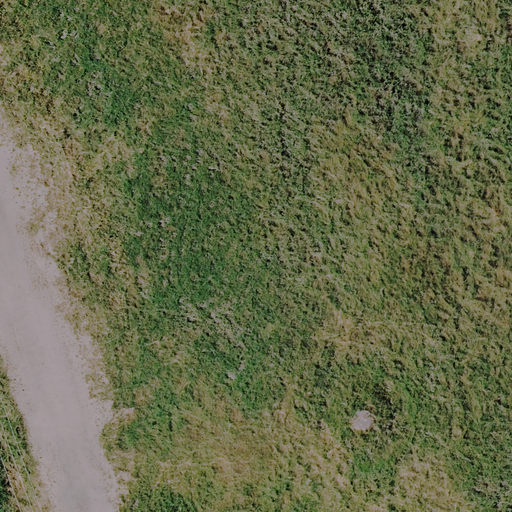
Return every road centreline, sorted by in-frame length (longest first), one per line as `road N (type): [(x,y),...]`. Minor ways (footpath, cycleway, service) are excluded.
road 1 (secondary): [(295,172),(409,511)]
road 2 (secondary): [(224,511),(127,224)]
road 3 (secondary): [(127,224),(37,0)]
road 4 (secondary): [(227,0),(295,172)]
road 5 (secondary): [(127,224),(295,172)]
road 6 (secondary): [(0,263),(127,224)]
